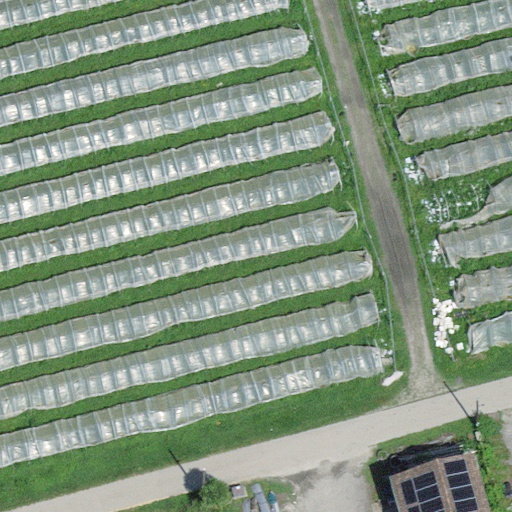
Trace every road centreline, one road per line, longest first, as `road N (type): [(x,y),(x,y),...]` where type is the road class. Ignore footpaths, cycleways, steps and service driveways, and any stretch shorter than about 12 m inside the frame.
road 1 (unclassified): [(50,511),(511,387)]
road 2 (track): [(320,0),(440,406)]
